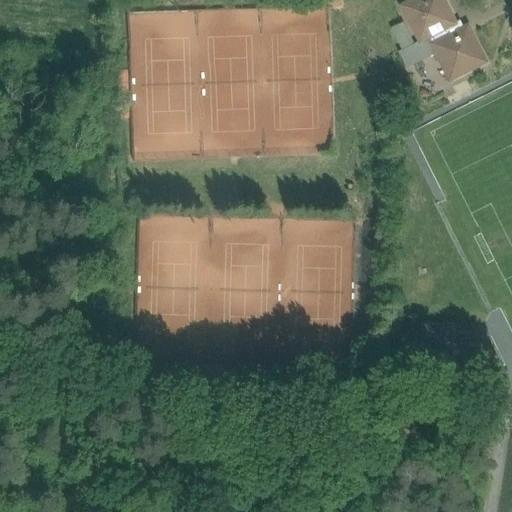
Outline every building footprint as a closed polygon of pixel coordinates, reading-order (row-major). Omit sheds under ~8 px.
[(460,33),(443,0),(418,0),(404,8),(421,42),(430,38),(451,80),(486,63),(469,28),(460,33)] [(405,21),(392,28),(404,50),(417,42),(405,21)] [(127,71),(117,72),(118,120),(128,120),(127,71)] [(455,326),(424,325),(423,344),(407,344),(406,363),(449,364),(449,351),(454,352),(455,326)] [(487,366),(473,366),(472,382),(486,382),(487,366)] [(498,420),(490,419),(488,427),(497,429),(498,420)]
